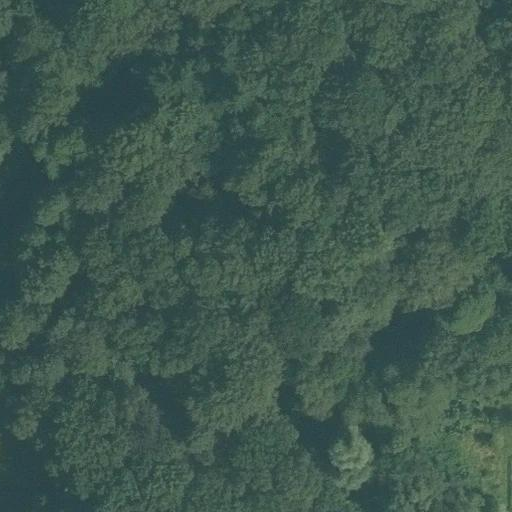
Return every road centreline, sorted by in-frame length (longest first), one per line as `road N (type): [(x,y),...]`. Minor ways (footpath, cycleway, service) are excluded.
road 1 (track): [(165,345),(101,198),(48,0)]
road 2 (unclassified): [(280,511),(165,345)]
